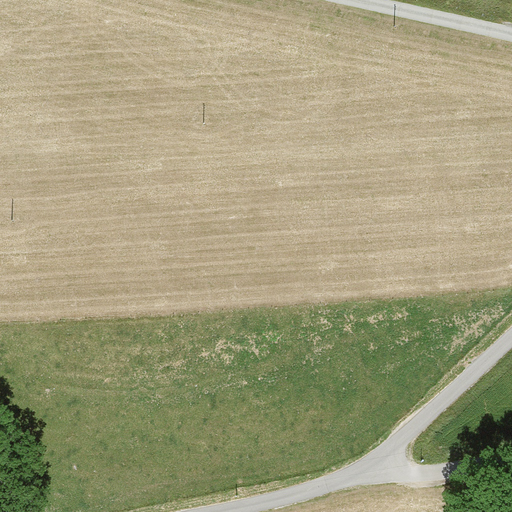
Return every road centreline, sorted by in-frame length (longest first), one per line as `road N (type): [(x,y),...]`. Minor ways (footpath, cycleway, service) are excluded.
road 1 (unclassified): [(511,342),(364,475)]
road 2 (unclassified): [(351,0),(511,36)]
road 3 (unclassified): [(364,475),(511,457)]
road 4 (unclassified): [(364,475),(237,511)]
